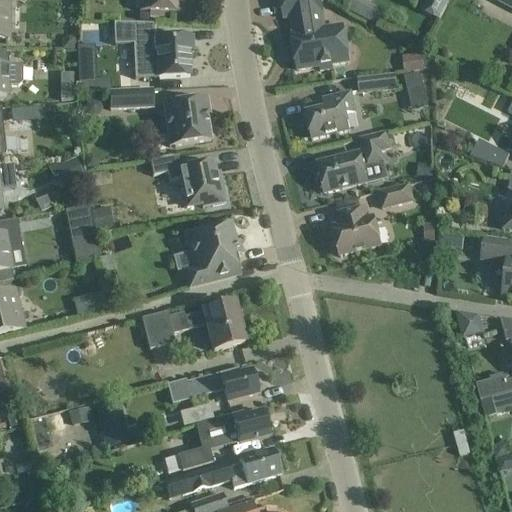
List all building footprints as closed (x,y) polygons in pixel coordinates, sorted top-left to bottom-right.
[(139,0),(139,14),(149,14),(149,19),(163,20),(163,15),(179,17),(180,0),(139,0)] [(322,13),(319,0),(279,0),(283,19),(290,18),(293,36),(291,36),(297,72),(318,68),(319,73),(332,70),(332,66),(334,66),(331,48),(345,46),(342,28),(324,31),(321,13),(322,13)] [(352,0),(347,11),(376,25),(382,14),(354,0),(352,0)] [(449,0),(426,0),(421,12),(439,21),(449,0)] [(511,0),(492,0),(511,10),(511,0)] [(155,26),(132,26),(133,57),(156,56),(157,80),(169,79),(189,78),(188,53),(193,53),(192,40),(187,40),(187,38),(155,40),(155,26)] [(61,52),(74,52),(74,39),(67,39),(61,44),(61,52)] [(0,98),(6,99),(6,88),(18,88),(22,84),(22,71),(18,67),(8,67),(8,53),(0,53),(0,98)] [(403,73),(422,71),(420,54),(401,56),(403,73)] [(420,74),(404,78),(406,89),(423,85),(420,74)] [(397,90),(395,76),(357,81),(358,95),(397,90)] [(74,102),(74,81),(64,81),(64,102),(74,102)] [(152,110),(151,92),(109,94),(110,112),(152,110)] [(355,115),(350,95),(326,100),(328,111),(305,117),(311,142),(349,133),(345,118),(355,115)] [(203,115),(201,101),(162,107),(169,149),(210,143),(206,114),(203,115)] [(42,108),(29,109),(30,123),(43,122),(42,108)] [(389,151),(385,135),(360,141),(364,155),(317,166),(324,195),(367,185),(362,168),(382,163),(380,153),(389,151)] [(84,159),(86,170),(98,169),(97,162),(91,159),(84,159)] [(149,163),(150,164),(153,178),(167,175),(169,184),(180,181),(186,209),(212,204),(213,208),(225,205),(222,188),(217,188),(212,164),(180,171),(177,159),(149,163)] [(83,178),(74,160),(59,168),(67,185),(83,178)] [(29,171),(28,164),(0,167),(0,213),(2,214),(0,197),(0,182),(14,180),(13,173),(29,171)] [(433,166),(421,165),(420,177),(432,179),(433,166)] [(511,173),(503,231),(511,232),(511,173)] [(412,203),(408,187),(378,195),(382,211),(412,203)] [(99,260),(88,209),(64,213),(75,266),(99,260)] [(109,209),(92,213),(96,232),(114,229),(109,209)] [(367,221),(364,210),(333,218),(338,238),(334,239),(339,259),(380,249),(373,220),(367,221)] [(238,256),(230,226),(204,233),(203,230),(184,235),(189,255),(192,254),(196,270),(184,273),(189,291),(239,277),(234,258),(238,256)] [(425,243),(434,243),(434,226),(425,226),(425,243)] [(451,234),(436,232),(438,248),(450,249),(451,234)] [(5,241),(4,236),(0,236),(0,273),(11,271),(8,253),(21,250),(19,238),(5,241)] [(511,243),(484,239),(481,261),(491,263),(490,274),(490,276),(497,285),(499,286),(504,287),(502,298),(511,298),(511,243)] [(99,260),(103,280),(115,278),(111,258),(99,260)] [(0,337),(24,331),(15,293),(0,296),(0,337)] [(108,311),(104,295),(73,302),(76,318),(108,311)] [(244,346),(233,306),(202,314),(203,315),(184,320),(183,315),(168,319),(166,315),(141,322),(149,352),(174,345),(172,337),(206,328),(213,354),(244,346)] [(478,317),(456,313),(463,339),(482,333),(478,317)] [(511,322),(499,321),(506,343),(511,342),(511,347),(511,322)] [(0,382),(10,380),(5,361),(0,361),(0,382)] [(239,375),(238,372),(218,377),(186,385),(185,382),(166,387),(171,407),(223,393),(226,405),(238,403),(258,397),(251,372),(239,375)] [(511,394),(491,400),(495,417),(511,412),(511,394)] [(122,402),(99,408),(110,450),(133,444),(122,402)] [(91,410),(69,414),(72,426),(93,421),(91,410)] [(194,412),(180,415),(183,429),(197,425),(194,412)] [(238,444),(239,447),(250,445),(269,439),(262,414),(249,417),(248,413),(229,419),(207,425),(195,428),(201,450),(207,448),(208,452),(238,444)] [(43,425),(31,428),(37,452),(49,449),(43,425)] [(208,452),(207,448),(201,450),(176,457),(181,476),(213,467),(208,452)] [(231,485),(233,491),(280,478),(272,452),(227,465),(227,464),(164,482),(170,503),(231,485)] [(497,461),(501,474),(508,472),(504,459),(497,461)] [(38,496),(34,482),(23,485),(26,499),(38,496)] [(190,506),(191,511),(225,511),(235,509),(226,511),(221,496),(190,506)] [(274,511),(268,511),(258,511),(255,502),(235,509),(225,511),(274,511)]
